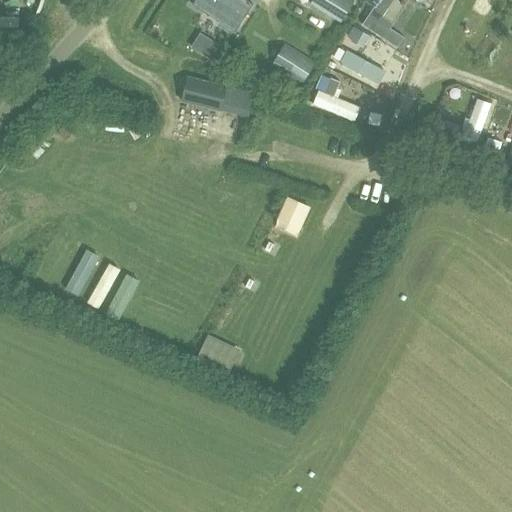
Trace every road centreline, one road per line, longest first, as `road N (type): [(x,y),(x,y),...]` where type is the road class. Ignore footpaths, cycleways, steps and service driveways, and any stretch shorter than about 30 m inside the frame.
road 1 (track): [(7,249),(35,195),(158,138),(219,131),(363,171),(380,168),(394,130)]
road 2 (unclassified): [(0,120),(110,0)]
